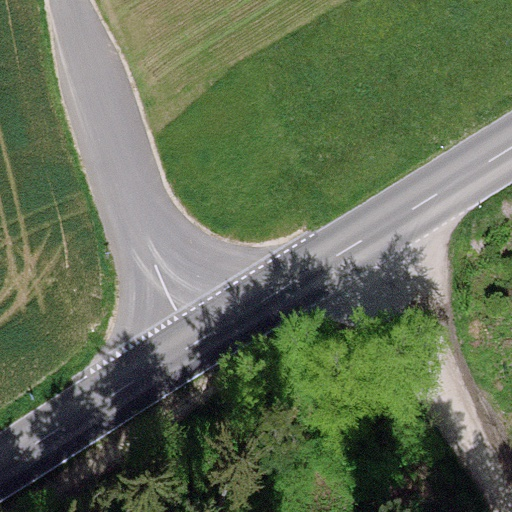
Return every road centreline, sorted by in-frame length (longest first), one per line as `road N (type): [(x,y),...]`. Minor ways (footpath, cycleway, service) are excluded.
road 1 (tertiary): [(0,462),(511,146)]
road 2 (track): [(69,0),(153,263),(192,345)]
road 3 (track): [(346,248),(511,500)]
